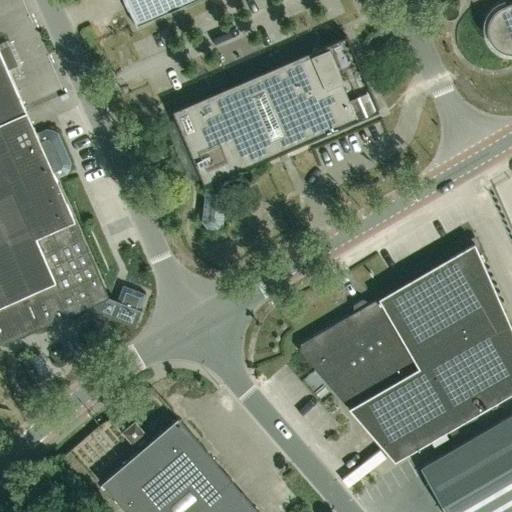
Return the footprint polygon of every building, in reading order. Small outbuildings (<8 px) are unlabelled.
[(124,0),(135,25),(193,0),(124,0)] [(496,6),(491,11),(487,18),(486,26),(486,32),(489,39),(491,43),(497,47),(502,49),(507,51),(511,51),(511,50),(511,0),(508,0),(503,2),(496,6)] [(344,35),(172,110),(176,118),(201,176),(204,183),(205,182),(208,189),(208,190),(205,190),(201,220),(207,227),(215,228),(222,223),(226,192),(222,192),(223,184),(219,176),(376,108),(344,35)] [(46,127),(35,132),(25,111),(7,69),(18,65),(9,44),(0,47),(0,234),(68,205),(55,178),(66,173),(69,168),(70,162),(57,132),(52,129),(46,127)] [(89,253),(74,219),(68,205),(0,234),(0,338),(2,343),(11,339),(14,347),(26,342),(22,334),(92,303),(90,309),(134,327),(141,309),(139,308),(145,294),(123,285),(117,299),(108,296),(98,273),(112,266),(110,262),(111,259),(108,252),(105,250),(103,247),(89,253)] [(394,459),(511,390),(511,328),(474,241),(300,342),(299,349),(394,459)] [(31,360),(13,369),(17,379),(37,370),(40,376),(64,365),(55,346),(30,358),(31,360)] [(446,511),(500,511),(511,505),(511,412),(420,466),(446,511)] [(337,435),(332,415),(317,419),(323,439),(337,435)] [(139,449),(102,481),(128,511),(258,511),(230,478),(178,416),(148,441),(144,435),(134,443),(139,449)] [(37,509),(45,501),(35,491),(27,499),(37,509)] [(277,493),(269,498),(278,511),(285,511),(289,510),(277,493)]
